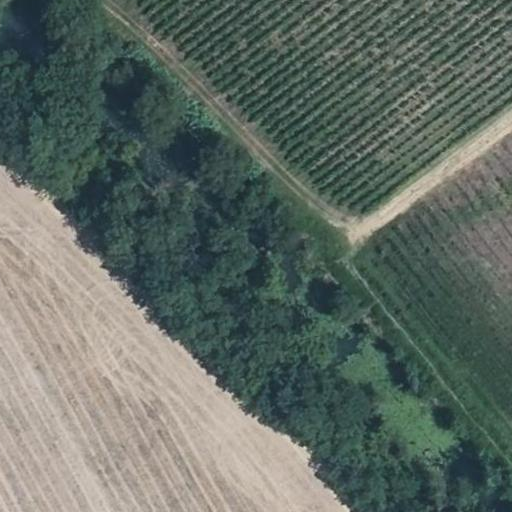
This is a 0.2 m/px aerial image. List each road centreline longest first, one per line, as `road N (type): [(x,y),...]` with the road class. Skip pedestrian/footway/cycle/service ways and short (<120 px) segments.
road 1 (track): [(511,116),(355,231),(271,167),(140,29),(102,0)]
road 2 (track): [(0,136),(260,380),(369,511)]
